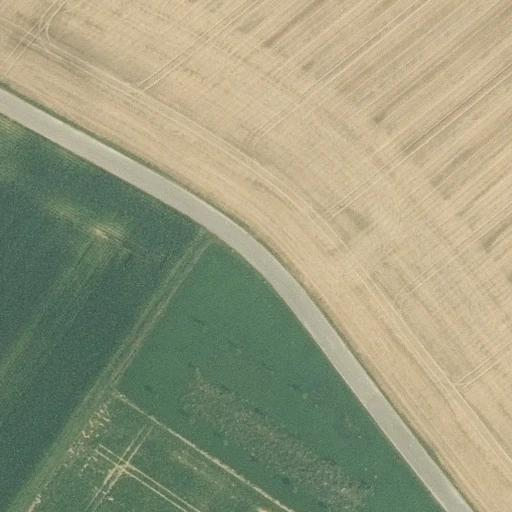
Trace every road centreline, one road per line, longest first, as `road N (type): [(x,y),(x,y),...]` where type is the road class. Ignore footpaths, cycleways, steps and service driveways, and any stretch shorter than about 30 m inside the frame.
road 1 (unclassified): [(0,105),(221,229),(275,274),(463,511)]
road 2 (track): [(221,229),(26,511)]
